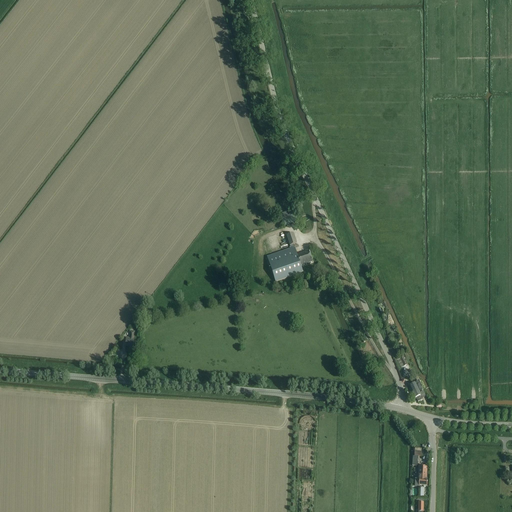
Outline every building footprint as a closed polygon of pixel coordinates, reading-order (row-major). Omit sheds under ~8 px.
[(294,213),(281,219),(284,226),(284,227),(298,221),(297,219),(294,213)] [(275,282),(299,274),(293,257),(297,255),(294,247),(294,245),(297,244),(293,233),(286,236),(290,246),(291,249),(267,257),(275,282)] [(293,257),(299,274),(303,273),(301,266),(312,262),(309,252),(297,255),(293,257)] [(133,347),(134,341),(139,342),(139,338),(134,338),(135,332),(130,331),(129,338),(126,337),(125,347),(133,347)] [(402,358),(397,360),(401,368),(405,365),(407,365),(406,364),(403,357),(402,358)] [(418,382),(409,386),(410,388),(411,389),(410,390),(413,394),(418,392),(420,391),(420,390),(421,389),(418,382)] [(418,392),(413,394),(415,399),(416,398),(417,400),(418,402),(422,400),(421,398),(426,396),(423,391),(419,393),(418,392)] [(413,456),(412,466),(418,466),(418,457),(422,457),(422,451),(414,451),(414,456),(413,456)] [(419,467),(418,479),(415,479),(415,487),(419,487),(419,485),(423,486),(423,487),(424,487),(425,487),(426,487),(426,486),(427,486),(427,479),(427,467),(419,467)]
